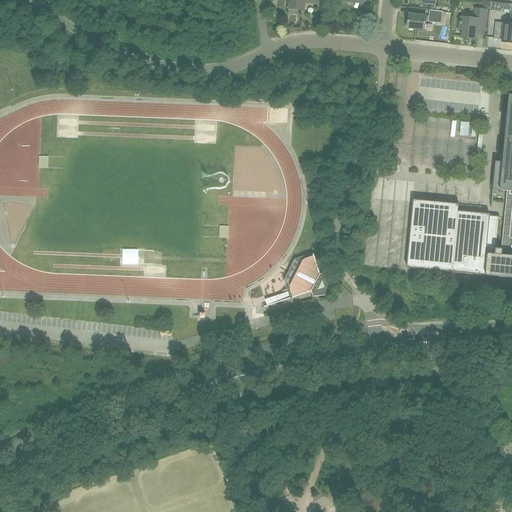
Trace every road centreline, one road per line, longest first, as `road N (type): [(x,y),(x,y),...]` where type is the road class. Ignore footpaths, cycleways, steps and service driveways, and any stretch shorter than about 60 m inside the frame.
road 1 (secondary): [(0,476),(138,408),(254,373),(379,349)]
road 2 (unclassified): [(366,299),(346,277),(335,235),(377,112),(385,48)]
road 3 (unclassified): [(267,50),(216,68),(148,62),(115,52),(35,0)]
road 4 (unclassified): [(511,474),(416,345)]
road 5 (residential): [(385,48),(511,62)]
road 6 (unclassified): [(385,48),(320,39),(267,50)]
